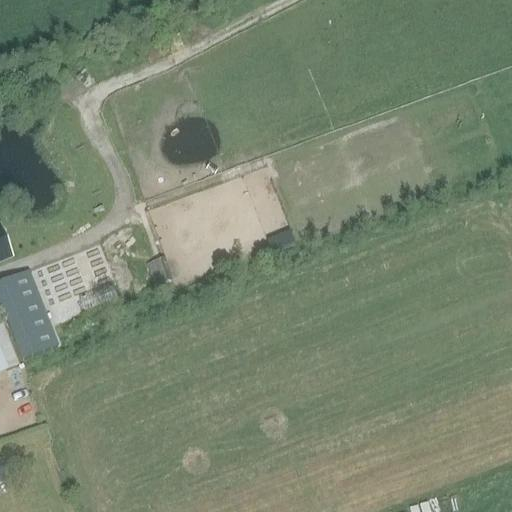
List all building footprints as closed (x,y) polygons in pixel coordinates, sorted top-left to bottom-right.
[(0,261),(13,256),(0,227),(0,261)] [(153,264),(161,286),(172,283),(164,261),(153,264)] [(0,287),(0,304),(22,356),(24,361),(53,349),(51,343),(23,278),(0,287)] [(80,303),(84,314),(116,301),(112,291),(80,303)] [(18,366),(2,323),(0,324),(0,355),(6,371),(18,366)] [(4,457),(0,459),(0,485),(14,479),(4,457)]
